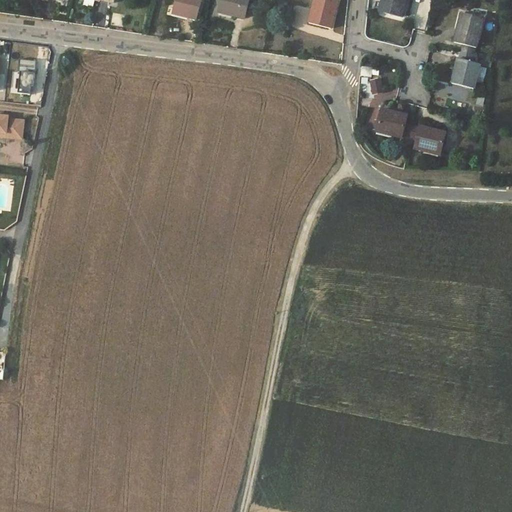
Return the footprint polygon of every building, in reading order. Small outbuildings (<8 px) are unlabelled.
[(175,0),(172,14),(197,20),(201,0),(175,0)] [(222,0),(219,13),(244,19),(248,0),(222,0)] [(315,0),(309,24),(330,29),(338,0),(315,0)] [(382,0),(379,12),(402,18),(406,0),(382,0)] [(461,13),(454,43),(463,45),(476,48),(477,49),(484,19),(461,13)] [(476,48),(463,45),(461,52),(474,55),(476,48)] [(461,52),(459,59),(473,63),(474,55),(461,52)] [(457,59),(451,83),(474,89),(481,65),(473,63),(459,59),(457,59)] [(37,62),(19,60),(18,72),(20,73),(18,94),(30,95),(32,83),(34,84),(37,62)] [(371,80),(373,92),(383,90),(380,78),(371,80)] [(382,109),(376,132),(401,138),(401,140),(403,140),(409,142),(413,126),(405,124),(407,115),(382,109)] [(0,133),(0,134),(0,135),(0,137),(22,140),(24,122),(7,121),(8,118),(0,117),(0,133)] [(415,150),(439,156),(445,133),(420,127),(420,128),(413,126),(409,142),(416,144),(415,150)]
